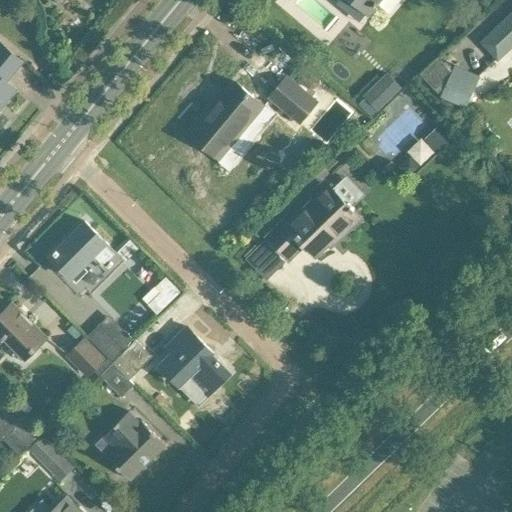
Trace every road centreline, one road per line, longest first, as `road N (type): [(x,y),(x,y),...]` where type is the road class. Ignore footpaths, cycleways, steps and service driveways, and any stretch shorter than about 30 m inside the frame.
road 1 (residential): [(186,511),(276,394),(282,373),(61,142)]
road 2 (primary): [(511,332),(322,511)]
road 3 (tertiary): [(61,142),(180,0)]
